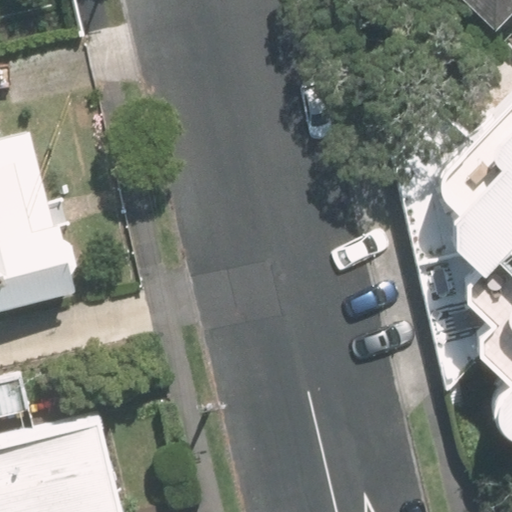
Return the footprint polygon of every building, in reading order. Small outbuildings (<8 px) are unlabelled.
[(511,0),(494,0),(510,14),(511,11),(511,0)] [(511,353),(511,378),(510,381),(506,393),(508,406),(511,410),(511,96),(455,153),(454,161),(454,168),(461,180),(474,193),(473,224),(498,248),(484,263),(482,280),(507,304),(494,317),(494,337),(511,353)] [(0,297),(82,278),(67,215),(57,217),(36,126),(0,134),(0,297)] [(24,363),(0,367),(0,409),(32,402),(24,363)] [(0,511),(138,511),(112,398),(0,424),(0,511)]
